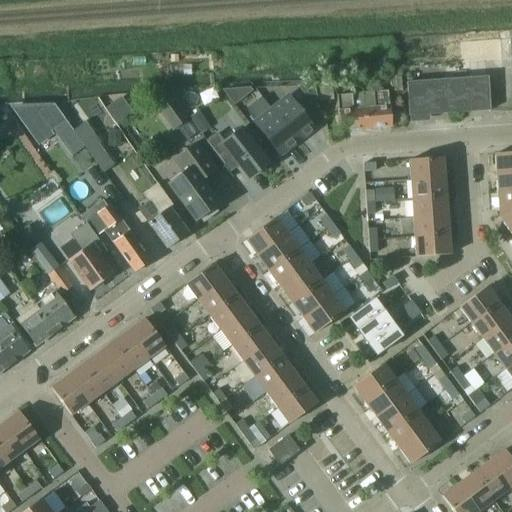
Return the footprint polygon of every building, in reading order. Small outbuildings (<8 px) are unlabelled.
[(391,92),(402,91),(400,68),(385,69),(386,81),(391,81),(391,92)] [(487,78),(446,81),(449,115),(489,112),(487,78)] [(449,115),(446,81),(406,84),(408,118),(449,115)] [(313,86),(298,87),(311,104),(317,99),(313,86)] [(332,87),(318,88),(319,102),(333,101),(332,87)] [(249,89),(223,91),(234,105),(251,91),(249,89)] [(372,93),(362,94),(363,110),(365,128),(369,128),(369,130),(378,129),(378,127),(390,125),(387,92),(372,93)] [(351,95),(336,97),(340,131),(353,129),(353,131),(361,131),(361,128),(365,128),(363,110),(362,94),(351,95)] [(171,97),(156,108),(173,130),(187,120),(171,97)] [(288,97),(271,111),(295,143),(312,129),(288,97)] [(123,98),(110,110),(120,121),(134,109),(123,98)] [(11,106),(10,107),(38,147),(53,136),(50,132),(65,122),(54,105),(11,106)] [(295,143),(271,111),(254,124),(278,156),(295,143)] [(201,135),(210,128),(199,112),(189,118),(201,135)] [(85,124),(73,132),(103,174),(113,167),(98,145),(99,144),(85,124)] [(216,135),(206,143),(223,165),(232,158),(248,179),(267,165),(240,130),(223,144),(216,135)] [(108,131),(108,148),(121,148),(121,132),(108,131)] [(167,184),(195,223),(200,219),(203,223),(217,213),(214,209),(219,205),(202,182),(216,171),(196,143),(173,160),(182,173),(167,184)] [(511,153),(494,155),(495,175),(511,174),(511,153)] [(408,161),(410,181),(444,179),(442,159),(408,161)] [(363,164),(363,172),(375,172),(375,164),(363,164)] [(511,174),(495,175),(497,194),(511,192),(511,174)] [(445,198),(444,179),(410,181),(411,200),(445,198)] [(381,202),(394,201),(393,189),(374,190),(375,203),(381,202)] [(364,192),(365,203),(373,203),(372,191),(364,192)] [(168,198),(164,192),(138,211),(148,224),(147,224),(167,250),(188,234),(164,202),(168,198)] [(511,192),(497,194),(499,218),(511,213),(511,192)] [(309,193),(299,201),(304,207),(314,200),(309,193)] [(446,217),(445,198),(411,200),(412,219),(446,217)] [(373,203),(365,203),(366,215),(374,215),(373,203)] [(110,206),(99,214),(109,228),(104,232),(112,244),(134,273),(150,262),(110,206)] [(511,213),(499,218),(511,236),(511,213)] [(326,230),(332,225),(325,215),(319,220),(326,230)] [(448,236),(446,217),(412,219),(414,238),(448,236)] [(275,219),(245,241),(257,257),(286,235),(275,219)] [(89,292),(112,275),(91,245),(97,240),(83,220),(67,231),(81,251),(67,261),(89,292)] [(339,234),(332,225),(326,230),(333,239),(339,234)] [(286,235),(257,257),(268,272),(298,250),(309,242),(297,227),(286,235)] [(367,230),(368,242),(376,241),(375,229),(367,230)] [(26,246),(61,296),(72,287),(45,249),(48,246),(41,235),(26,246)] [(448,236),(414,238),(415,258),(449,256),(448,236)] [(376,241),(368,242),(369,254),(377,253),(376,241)] [(349,260),(355,256),(348,246),(342,251),(349,260)] [(298,250),(268,272),(279,288),(309,266),(298,250)] [(362,265),(355,256),(349,260),(356,270),(362,265)] [(185,285),(197,301),(224,281),(212,265),(185,285)] [(309,266),(279,288),(291,303),(321,281),(309,266)] [(360,276),(357,278),(368,294),(371,292),(372,292),(378,287),(371,278),(366,271),(360,276)] [(321,281),(291,303),(302,319),(332,297),(342,289),(331,274),(321,281)] [(387,290),(397,283),(392,276),(382,284),(387,290)] [(208,316),(236,296),(224,281),(197,301),(208,316)] [(0,282),(0,301),(9,295),(0,282)] [(458,308),(470,324),(497,304),(486,288),(458,308)] [(332,297),(302,319),(314,334),(344,312),(354,305),(342,289),(332,297)] [(35,307),(54,333),(73,318),(54,293),(35,307)] [(220,332),(247,311),(236,296),(208,316),(220,332)] [(373,300),(348,319),(358,332),(382,313),(373,300)] [(415,308),(410,302),(400,309),(405,315),(415,308)] [(164,310),(159,304),(149,311),(154,317),(164,310)] [(482,339),(509,319),(497,304),(470,324),(482,339)] [(35,347),(54,333),(35,307),(16,321),(35,347)] [(420,315),(415,308),(405,315),(410,322),(420,315)] [(247,311),(220,332),(231,347),(258,327),(247,311)] [(382,313),(358,332),(367,344),(391,325),(382,313)] [(493,355),(511,340),(511,323),(509,319),(482,339),(493,355)] [(144,320),(128,331),(148,359),(164,347),(144,320)] [(391,325),(367,344),(376,356),(401,337),(391,325)] [(0,332),(0,354),(8,366),(28,352),(9,326),(0,332)] [(242,362),(270,342),(258,327),(231,347),(242,362)] [(165,333),(173,343),(179,338),(172,328),(165,333)] [(112,343),(132,370),(148,359),(128,331),(112,343)] [(426,342),(433,351),(439,347),(433,337),(426,342)] [(179,338),(173,343),(180,352),(186,347),(179,338)] [(504,370),(511,364),(511,340),(493,355),(504,370)] [(254,378),(281,358),(270,342),(242,362),(254,378)] [(97,354),(117,382),(132,370),(112,343),(97,354)] [(422,360),(428,355),(421,346),(415,350),(422,360)] [(439,347),(433,351),(440,361),(447,356),(439,347)] [(0,372),(8,366),(0,354),(0,372)] [(81,366),(102,393),(117,382),(97,354),(81,366)] [(201,355),(196,360),(202,369),(208,364),(201,355)] [(436,365),(428,355),(422,360),(429,370),(436,365)] [(265,393),(293,373),(281,358),(254,378),(265,393)] [(188,364),(196,373),(202,369),(196,360),(195,359),(188,364)] [(382,365),(352,387),(364,403),(394,381),(382,365)] [(66,377),(86,404),(102,393),(81,366),(66,377)] [(449,373),(456,382),(462,377),(455,368),(449,373)] [(202,369),(196,373),(203,383),(209,378),(202,369)] [(174,380),(178,387),(188,380),(184,373),(174,380)] [(293,373),(265,393),(277,409),(304,388),(293,373)] [(394,381),(364,403),(376,418),(405,396),(414,389),(403,374),(394,381)] [(445,391),(451,386),(444,376),(438,381),(445,391)] [(86,404),(66,377),(50,389),(70,416),(86,404)] [(462,377),(456,382),(463,392),(470,387),(462,377)] [(458,396),(451,386),(445,391),(452,400),(458,396)] [(304,388),(277,409),(288,425),(316,404),(304,388)] [(152,396),(156,403),(166,396),(161,389),(152,396)] [(405,396),(376,418),(387,434),(417,412),(426,405),(414,389),(405,396)] [(211,394),(218,404),(225,399),(218,390),(211,394)] [(147,410),(156,403),(152,396),(142,403),(147,410)] [(225,399),(218,404),(225,414),(232,409),(225,399)] [(484,400),(474,407),(479,414),(489,406),(484,400)] [(474,417),(470,411),(460,418),(465,425),(474,417)] [(18,412),(2,424),(22,452),(38,440),(18,412)] [(120,419),(126,426),(135,419),(129,412),(120,419)] [(417,412),(387,434),(398,449),(428,427),(417,412)] [(116,433),(126,426),(120,419),(111,426),(116,433)] [(234,426),(241,435),(247,430),(240,421),(234,426)] [(258,422),(247,430),(241,435),(248,445),(255,440),(259,445),(269,438),(258,422)] [(0,453),(7,463),(22,452),(2,424),(0,425),(0,453)] [(428,427),(398,449),(410,465),(440,443),(428,427)] [(90,443),(94,449),(104,441),(100,435),(90,443)] [(279,467),(299,452),(287,436),(267,451),(279,467)] [(504,451),(488,462),(508,490),(511,495),(511,461),(504,451)] [(493,501),(508,490),(488,462),(473,474),(493,501)] [(53,480),(62,473),(58,466),(48,473),(53,480)] [(476,511),(477,511),(493,501),(473,474),(457,485),(476,511)] [(26,489),(32,495),(41,488),(36,482),(26,489)] [(86,484),(76,491),(81,498),(91,490),(86,484)] [(476,511),(457,485),(441,497),(452,511),(476,511)] [(22,502),(32,495),(26,489),(17,496),(22,502)] [(50,511),(41,499),(22,511),(50,511)] [(9,511),(15,508),(11,501),(1,508),(3,511),(9,511)] [(99,501),(89,508),(91,511),(97,511),(104,507),(99,501)]
